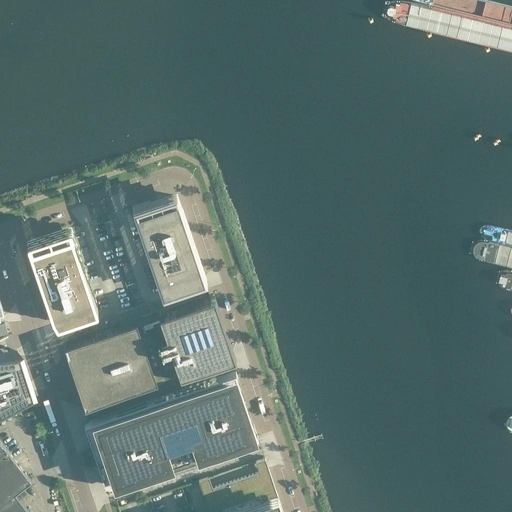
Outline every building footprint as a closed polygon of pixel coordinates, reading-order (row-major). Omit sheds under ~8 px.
[(180,207),(176,195),(159,201),(158,201),(158,200),(157,200),(157,199),(156,199),(156,200),(155,200),(154,200),(154,201),(153,201),(153,202),(153,203),(152,204),(136,209),(163,290),(203,277),(204,277),(180,207)] [(132,204),(162,293),(207,278),(182,206),(180,207),(204,277),(203,277),(163,290),(136,209),(152,204),(150,198),(132,204)] [(115,218),(104,221),(108,233),(119,230),(115,218)] [(69,225),(28,239),(27,239),(27,240),(27,241),(27,242),(29,246),(29,247),(31,251),(32,251),(32,252),(55,321),(56,321),(56,322),(57,322),(58,322),(96,309),(97,309),(97,308),(97,307),(97,306),(97,305),(96,300),(96,299),(72,227),(72,226),(71,226),(70,225),(69,225)] [(235,356),(228,334),(225,324),(220,311),(214,293),(210,295),(216,313),(207,316),(212,329),(215,338),(223,336),(231,357),(235,356)] [(207,316),(216,313),(210,295),(206,296),(121,325),(63,344),(65,349),(66,351),(81,396),(84,407),(89,405),(176,376),(180,374),(184,373),(231,357),(223,336),(215,338),(212,329),(207,316)] [(133,307),(132,307),(136,319),(152,313),(148,302),(134,306),(133,307)] [(136,319),(132,307),(117,312),(121,324),(136,319)] [(19,399),(24,396),(26,395),(37,389),(23,347),(11,349),(8,349),(3,349),(0,346),(0,416),(9,414),(13,413),(14,413),(16,412),(19,399)] [(231,372),(89,420),(89,422),(95,438),(97,446),(98,446),(102,460),(103,463),(104,464),(111,485),(119,483),(157,470),(203,454),(208,453),(209,452),(210,452),(211,452),(229,446),(253,438),(257,436),(257,434),(252,436),(246,415),(245,412),(244,409),(232,374),(236,372),(236,371),(231,372)] [(252,436),(257,434),(236,372),(232,374),(244,409),(245,412),(246,415),(252,436)] [(12,407),(13,411),(26,407),(25,404),(24,401),(24,400),(14,402),(10,403),(12,407)] [(23,487),(28,483),(31,481),(24,471),(21,467),(16,461),(14,458),(0,439),(0,503),(15,492),(15,493),(23,487)] [(263,470),(264,470),(264,469),(267,477),(270,487),(278,511),(281,511),(267,468),(268,468),(265,457),(259,459),(255,461),(259,471),(263,470)] [(203,490),(210,511),(278,511),(270,487),(267,477),(264,469),(264,470),(263,470),(259,471),(212,487),(204,490),(203,490)] [(209,511),(210,511),(203,490),(204,490),(212,487),(209,476),(207,477),(198,480),(209,511)] [(23,487),(15,493),(19,498),(23,495),(27,492),(23,487)] [(29,511),(19,498),(15,493),(15,492),(0,503),(0,511),(29,511)]
